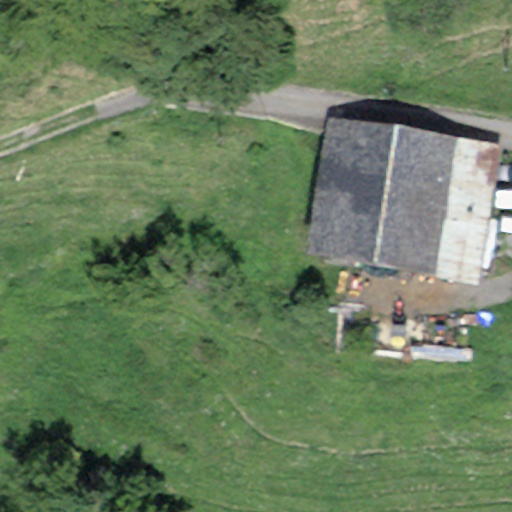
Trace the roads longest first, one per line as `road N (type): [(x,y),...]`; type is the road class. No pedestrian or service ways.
road 1 (unclassified): [(0,33),(511,140)]
road 2 (track): [(183,74),(0,154)]
